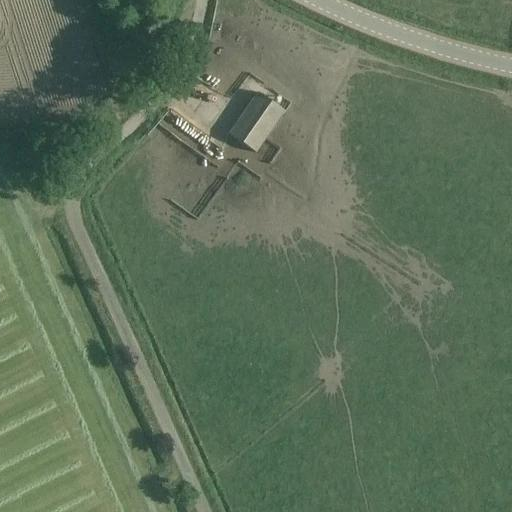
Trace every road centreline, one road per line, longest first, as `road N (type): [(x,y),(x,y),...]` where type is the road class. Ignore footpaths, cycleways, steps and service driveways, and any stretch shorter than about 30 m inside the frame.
road 1 (unclassified): [(195,511),(80,239),(78,190),(101,155),(179,90),(205,36),(211,0)]
road 2 (tertiary): [(304,0),(430,57),(511,76)]
